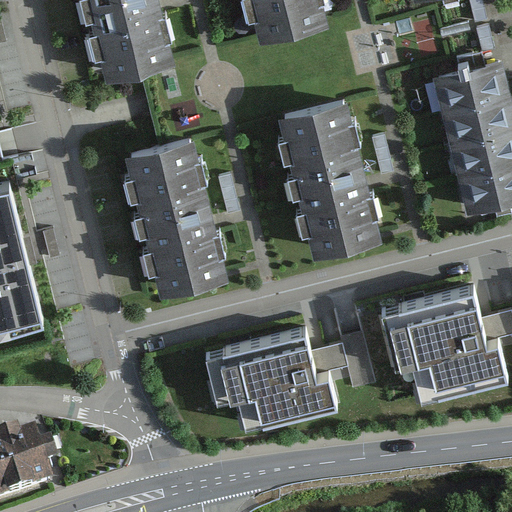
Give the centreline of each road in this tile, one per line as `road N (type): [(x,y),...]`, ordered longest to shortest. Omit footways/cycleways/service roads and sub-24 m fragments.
road 1 (residential): [(112,340),(511,240)]
road 2 (residential): [(112,340),(30,0)]
road 3 (tertiary): [(198,484),(511,440)]
road 4 (residential): [(128,410),(0,397)]
